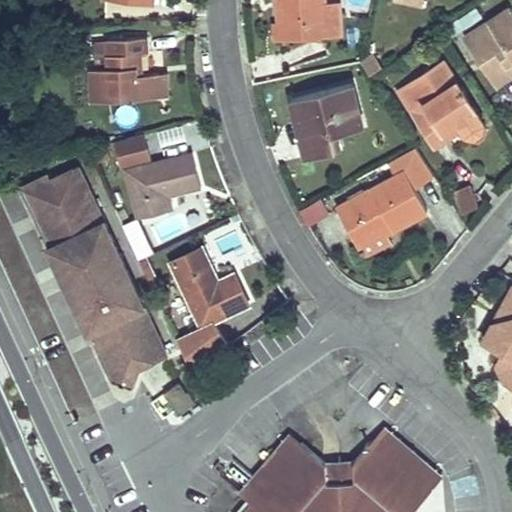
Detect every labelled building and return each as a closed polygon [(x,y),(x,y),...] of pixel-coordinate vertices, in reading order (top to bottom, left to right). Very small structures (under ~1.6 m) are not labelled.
[(280,0),(280,1),(284,1),(286,22),(281,22),(283,39),(328,35),(326,3),(325,0),(280,0)] [(342,2),(326,3),(328,35),(344,33),(342,2)] [(511,6),(465,36),(485,67),(501,56),(506,63),(511,59),(511,6)] [(106,39),(92,40),(93,52),(107,51),(107,66),(91,67),(92,98),(114,97),(113,91),(124,90),(125,97),(160,95),(159,72),(135,73),(134,67),(141,66),(141,52),(147,52),(146,36),(106,37),(106,39)] [(501,56),(485,67),(497,85),(511,75),(511,59),(506,63),(501,56)] [(400,93),(435,146),(448,137),(444,131),(454,125),(458,131),(462,136),(466,134),(469,138),(478,140),(485,136),(487,127),(446,63),(400,93)] [(354,83),(293,97),(298,117),(305,115),(315,153),(338,147),(334,132),(365,124),(354,83)] [(305,115),(298,117),(308,155),(315,153),(305,115)] [(454,125),(444,131),(448,137),(458,131),(454,125)] [(145,132),(115,139),(121,166),(151,158),(145,132)] [(399,156),(406,168),(337,206),(357,241),(383,226),(382,223),(389,220),(394,228),(428,209),(415,184),(434,173),(417,146),(399,156)] [(193,151),(127,167),(139,216),(172,208),(168,190),(172,188),(173,191),(201,184),(193,151)] [(167,354),(78,166),(51,179),(48,173),(21,186),(25,194),(49,245),(47,246),(66,285),(85,325),(88,332),(90,332),(105,365),(112,379),(132,387),(139,367),(167,354)] [(459,214),(480,206),(470,183),(449,192),(459,214)] [(327,218),(317,201),(301,211),(310,227),(327,218)] [(137,215),(126,220),(140,252),(151,248),(137,215)] [(383,226),(357,241),(360,247),(394,228),(389,220),(382,223),(383,226)] [(229,345),(216,318),(250,301),(236,270),(217,278),(215,273),(217,273),(204,245),(173,259),(204,324),(177,339),(192,373),(229,345)] [(162,286),(148,256),(140,259),(154,290),(162,286)] [(511,290),(483,339),(503,351),(495,364),(499,367),(506,380),(511,383),(511,290)] [(278,316),(263,327),(264,329),(267,332),(282,321),(278,316)] [(178,383),(164,394),(177,411),(191,400),(194,404),(197,402),(188,390),(185,392),(178,383)] [(191,400),(177,411),(179,415),(194,404),(191,400)] [(441,478),(382,427),(374,436),(432,487),(441,478)] [(374,436),(354,459),(327,462),(301,440),(300,442),(291,435),(266,463),(269,466),(258,479),(255,476),(243,491),(252,499),(244,509),(241,511),(414,511),(414,509),(432,487),(374,436)]
